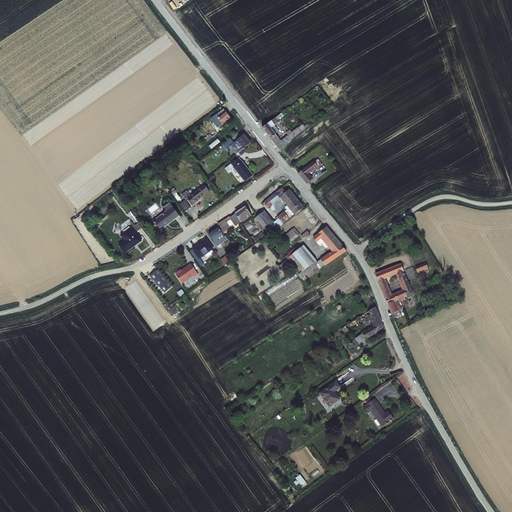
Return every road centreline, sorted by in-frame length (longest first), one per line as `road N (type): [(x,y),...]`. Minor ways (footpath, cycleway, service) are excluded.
road 1 (unclassified): [(0,313),(143,263),(284,166)]
road 2 (tertiary): [(490,511),(417,387),(355,250)]
road 3 (tertiary): [(155,0),(284,166)]
road 4 (unclassified): [(355,250),(435,198),(511,202)]
